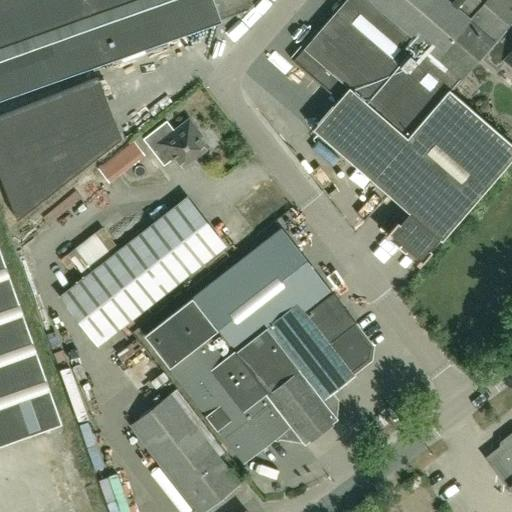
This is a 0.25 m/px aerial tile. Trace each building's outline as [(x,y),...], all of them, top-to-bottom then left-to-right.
[(0,0),(0,99),(222,19),(215,0),(0,0)] [(399,223),(388,235),(391,238),(392,237),(420,262),(419,262),(422,265),(433,253),(431,251),(440,241),(442,243),(511,160),(511,144),(450,92),(511,19),(511,0),(347,0),(294,62),(339,101),(314,130),(410,214),(401,225),(399,223)] [(511,45),(502,37),(482,59),(496,71),(507,59),(511,64),(511,45)] [(0,178),(16,218),(121,137),(97,76),(0,113),(0,178)] [(182,167),(205,149),(197,137),(200,135),(191,122),(176,134),(166,120),(142,138),(162,165),(174,157),(182,167)] [(133,141),(97,168),(108,182),(143,155),(133,141)] [(93,342),(224,246),(186,196),(56,293),(93,342)] [(249,234),(237,216),(220,227),(232,245),(249,234)] [(322,402),(331,395),(353,378),(350,375),(368,362),(369,350),(352,327),(355,325),(283,230),(144,337),(175,376),(221,340),(238,363),(272,337),(322,402)] [(0,441),(65,418),(0,237),(0,441)] [(308,434),(312,440),(336,421),(332,415),(333,405),(337,402),(331,395),(322,402),(272,337),(238,363),(221,340),(175,376),(244,462),(286,428),(292,435),(295,433),(308,434)] [(73,374),(64,377),(71,397),(81,394),(73,374)] [(196,511),(203,511),(238,485),(169,396),(130,426),(196,511)] [(511,444),(490,461),(511,490),(511,444)]
